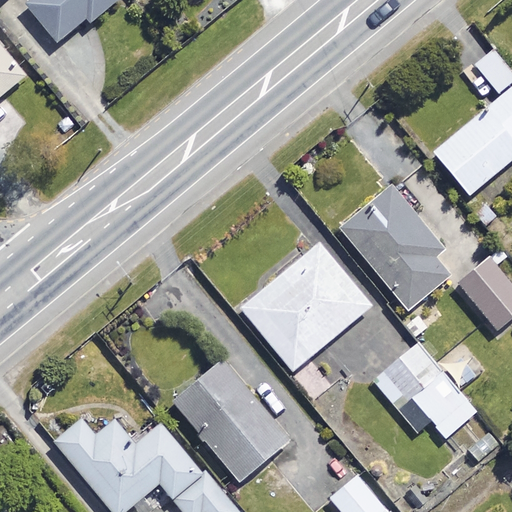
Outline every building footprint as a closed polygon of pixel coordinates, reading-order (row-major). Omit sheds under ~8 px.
[(122,1),(121,0),(38,0),(28,8),(57,45),(87,21),(90,25),(122,1)] [(0,99),(25,80),(0,48),(0,99)] [(511,83),(511,75),(493,52),(475,67),(498,95),(511,83)] [(511,161),(511,89),(434,155),(469,197),(511,161)] [(441,253),(392,191),(342,231),(408,312),(449,279),(433,259),(441,253)] [(371,308),(319,245),(241,310),(293,373),(371,308)] [(511,319),(511,287),(491,261),(458,287),(495,333),(511,319)] [(475,415),(419,345),(373,381),(415,434),(431,422),(445,439),(475,415)] [(290,443),(224,362),(174,403),(240,483),(290,443)] [(183,511),(232,511),(161,426),(135,447),(115,423),(96,438),(82,421),(55,443),(112,511),(127,511),(160,485),(183,511)] [(384,511),(356,478),(330,500),(340,511),(384,511)]
